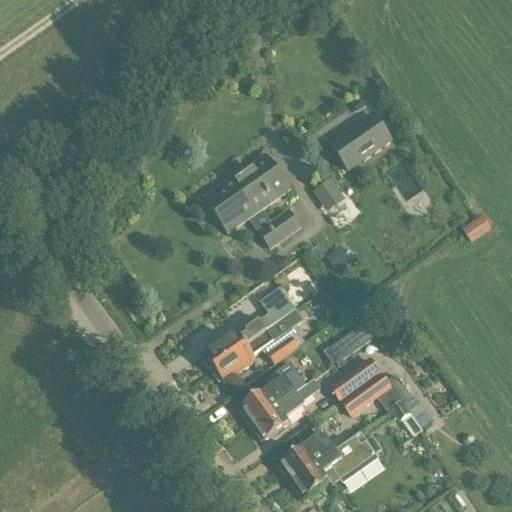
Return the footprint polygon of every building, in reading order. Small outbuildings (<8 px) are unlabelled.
[(348,176),(392,145),(373,117),(329,147),(348,176)] [(271,228),(261,214),(290,194),(266,160),(205,203),(228,237),(251,221),(260,235),(259,236),(270,253),(300,232),(289,215),(271,228)] [(327,213),(343,202),(331,186),(316,197),(327,213)] [(482,219),(462,232),(471,246),(491,233),(482,219)] [(336,274),(350,263),(341,250),(326,261),(336,274)] [(315,284),(307,290),(313,299),(321,293),(315,284)] [(215,372),(293,316),(297,313),(282,292),(262,306),(270,318),(247,334),(244,330),(236,335),(237,337),(235,338),(232,338),(226,342),(225,345),(223,346),(222,344),(217,348),(218,350),(205,358),(215,372)] [(245,373),(254,367),(253,365),(256,363),(253,360),(288,336),(286,333),(299,324),(293,316),(215,372),(224,385),(236,377),(237,378),(243,374),(242,373),(244,371),(245,373)] [(338,365),(360,348),(351,335),(328,352),(338,365)] [(274,368),(298,351),(291,341),(267,358),(274,368)] [(372,362),(331,392),(341,406),(382,376),(372,362)] [(382,376),(341,406),(351,420),(392,390),(382,376)] [(412,400),(396,379),(388,384),(402,404),(423,433),(433,425),(413,399),(412,400)] [(241,412),(239,414),(246,423),(248,421),(252,428),(295,397),(284,381),(266,394),(265,393),(240,410),(241,412)] [(295,397),(252,428),(256,434),(254,435),(261,444),(263,443),(264,445),(289,427),(286,424),(305,411),(302,406),(320,393),(314,384),(295,397)] [(423,433),(402,404),(391,413),(400,425),(401,424),(413,440),(423,433)] [(288,478),(293,485),(336,454),(323,437),(280,467),(282,469),(281,472),(285,479),(288,478)] [(336,454),(293,485),(297,491),(296,493),(301,500),(303,500),(305,502),(329,485),(324,477),(327,474),(337,487),(382,454),(373,440),(362,448),(356,440),(336,454)]
